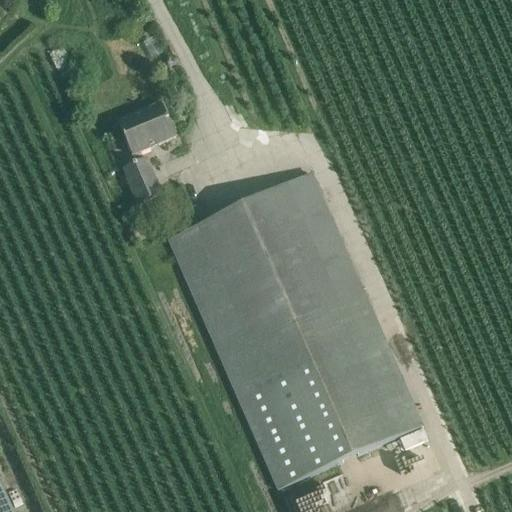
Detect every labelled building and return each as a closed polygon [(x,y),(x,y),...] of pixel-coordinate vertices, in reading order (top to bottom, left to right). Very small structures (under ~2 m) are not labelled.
[(117,124),(135,164),(143,161),(140,154),(176,138),(161,105),(117,124)] [(146,160),(143,161),(135,164),(135,165),(121,171),(136,206),(162,195),(146,160)] [(283,489),(426,422),(311,176),(168,242),(283,489)] [(135,242),(153,234),(148,221),(129,228),(135,242)] [(0,511),(13,511),(0,482),(0,511)]
